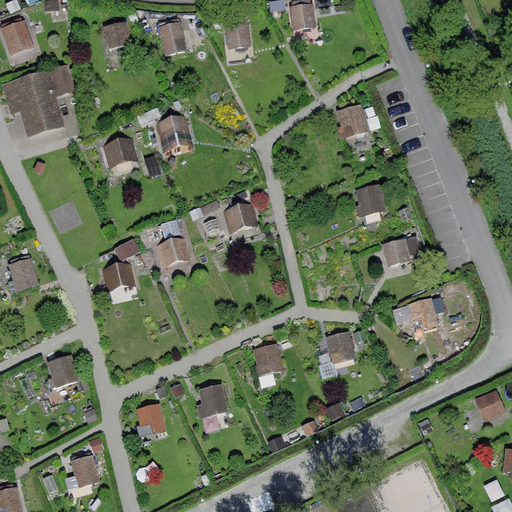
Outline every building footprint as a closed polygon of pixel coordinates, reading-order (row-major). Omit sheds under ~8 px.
[(313,9),(293,11),(295,27),(315,24),(313,9)] [(26,21),(4,29),(13,57),(35,50),(26,21)] [(127,27),(106,32),(110,52),(132,47),(127,27)] [(181,27),(161,32),(165,47),(185,42),(181,27)] [(249,28),(229,30),(230,45),(250,44),(249,28)] [(402,77),(378,86),(446,263),(469,254),(402,77)] [(61,128),(47,79),(17,88),(31,136),(61,128)] [(365,125),(360,110),(340,115),(344,131),(365,125)] [(187,117),(158,125),(164,147),(193,140),(187,117)] [(134,140),(104,148),(110,171),(140,163),(134,140)] [(11,176),(0,178),(0,198),(16,194),(11,176)] [(382,205),(379,189),(359,194),(363,209),(382,205)] [(255,205),(225,212),(231,235),(261,228),(255,205)] [(125,261),(145,253),(139,238),(119,246),(125,261)] [(187,239),(157,248),(163,270),(193,262),(187,239)] [(409,259),(405,243),(385,248),(389,264),(409,259)] [(31,263),(12,269),(16,284),(36,278),(31,263)] [(133,266),(105,272),(109,293),(137,288),(133,266)] [(435,318),(431,303),(411,308),(415,323),(435,318)] [(349,336),(329,341),(333,357),(353,351),(349,336)] [(276,348),(256,354),(260,369),(281,363),(276,348)] [(71,359),(51,366),(56,381),(76,374),(71,359)] [(354,375),(354,363),(328,361),(328,373),(354,375)] [(222,389),(202,394),(206,410),(226,405),(222,389)] [(497,395),(478,404),(487,423),(506,415),(497,395)] [(159,409),(140,414),(144,429),(163,424),(159,409)] [(93,460),(74,466),(78,480),(97,475),(93,460)] [(17,492),(0,496),(0,508),(1,511),(2,511),(21,507),(17,492)]
